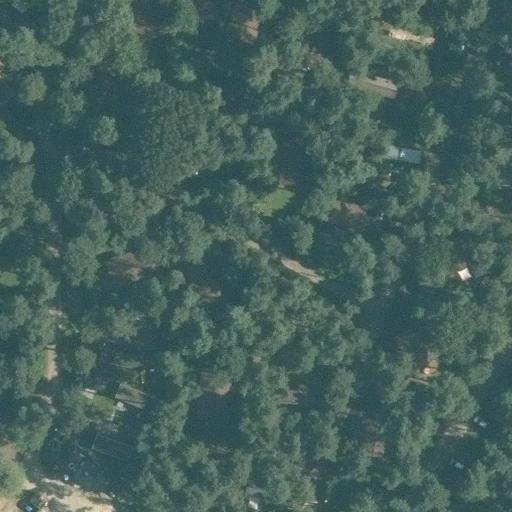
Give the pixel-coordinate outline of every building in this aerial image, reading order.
[(51,28),(29,0),(11,0),(40,36),(51,28)] [(123,0),(119,2),(135,45),(164,34),(159,19),(156,20),(149,0),(123,0)] [(181,0),(182,20),(213,19),(213,4),(210,4),(210,0),(181,0)] [(261,0),(234,0),(223,36),(253,45),(258,31),(256,30),(265,1),(261,0)] [(306,20),(292,60),(318,70),(333,30),(306,20)] [(107,52),(77,63),(93,107),(122,96),(107,52)] [(0,87),(0,104),(8,97),(0,87)] [(190,145),(190,133),(178,133),(178,145),(190,145)] [(277,169),(278,186),(309,184),(307,137),(278,139),(280,169),(277,169)] [(421,177),(422,146),(384,144),(382,175),(421,177)] [(367,228),(372,206),(333,197),(328,220),(367,228)] [(373,207),(371,217),(380,219),(382,209),(373,207)] [(382,209),(380,219),(390,221),(392,211),(382,209)] [(468,265),(452,232),(428,243),(444,277),(468,265)] [(117,237),(120,247),(126,245),(123,235),(117,237)] [(120,248),(120,247),(117,237),(109,240),(112,250),(120,248)] [(102,262),(116,290),(159,269),(147,242),(102,262)] [(191,303),(216,295),(222,294),(210,250),(179,259),(191,303)] [(438,354),(416,321),(391,337),(412,371),(438,354)] [(156,347),(158,332),(112,327),(110,342),(156,347)] [(113,398),(134,361),(139,353),(127,345),(121,354),(84,415),(111,431),(125,405),(113,398)] [(153,370),(146,371),(148,380),(154,379),(153,370)] [(143,371),(136,372),(138,382),(145,380),(143,371)] [(323,391),(268,389),(267,402),(310,404),(322,404),(323,391)] [(362,419),(357,455),(386,459),(391,423),(362,419)]
